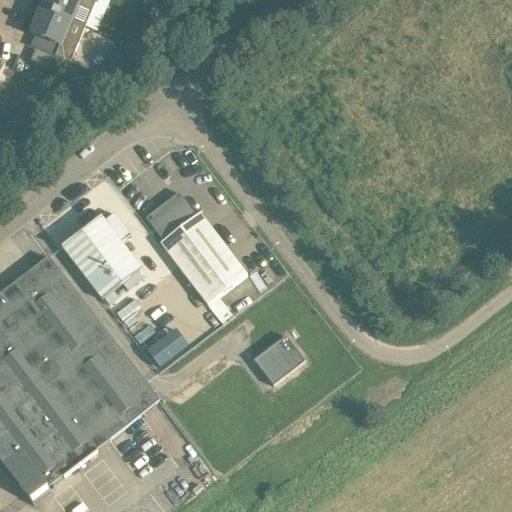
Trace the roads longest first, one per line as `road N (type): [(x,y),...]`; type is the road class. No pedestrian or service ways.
road 1 (residential): [(170,106),(367,352),(413,358),(441,348),(511,293)]
road 2 (residential): [(170,106),(0,235)]
